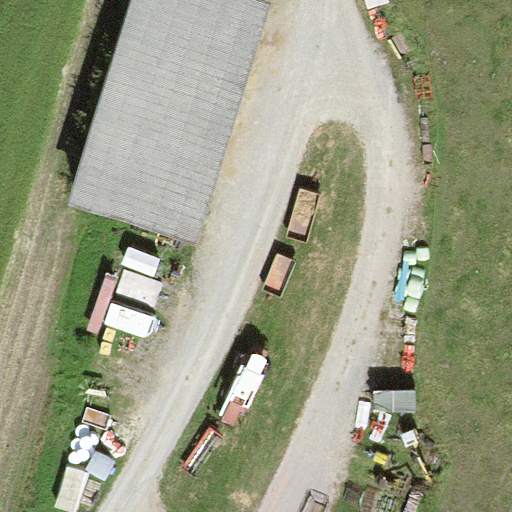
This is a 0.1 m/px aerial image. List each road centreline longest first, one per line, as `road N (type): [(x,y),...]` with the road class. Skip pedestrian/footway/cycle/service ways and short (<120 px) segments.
road 1 (track): [(319,0),(318,48),(233,307),(107,511)]
road 2 (track): [(292,511),(365,294),(394,136),(373,78),(318,48)]
